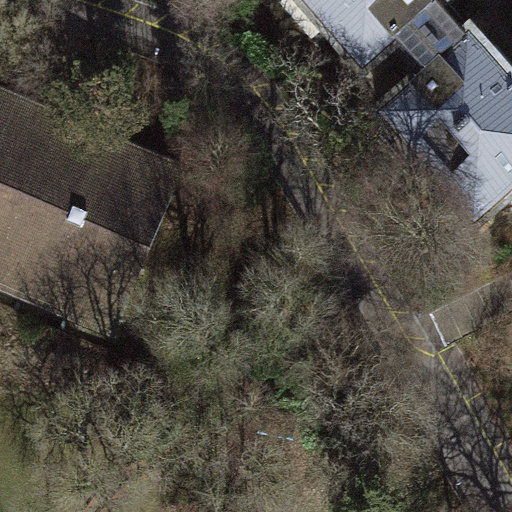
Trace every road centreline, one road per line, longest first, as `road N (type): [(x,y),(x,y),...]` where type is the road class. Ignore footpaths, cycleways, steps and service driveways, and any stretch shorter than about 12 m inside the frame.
road 1 (residential): [(498,511),(268,119),(198,56),(53,0)]
road 2 (primary): [(372,511),(0,129)]
road 3 (primary): [(0,359),(148,511)]
